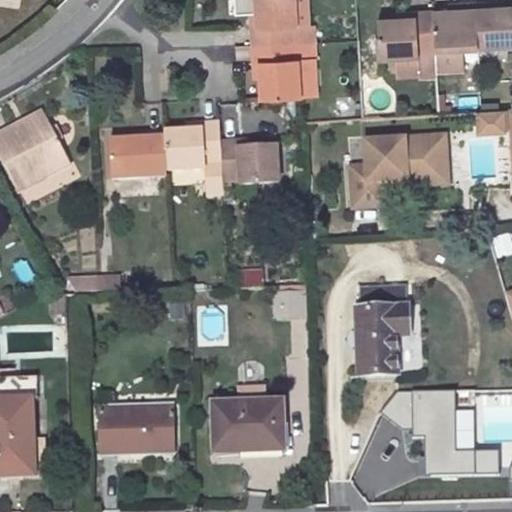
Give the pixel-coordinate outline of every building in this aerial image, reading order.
[(251,28),(252,46),(291,44),(291,26),(296,26),(294,0),(254,0),(255,12),(256,27),(251,28)] [(511,46),(511,7),(503,8),(497,8),(496,3),(476,4),(478,49),(511,46)] [(478,49),(476,4),(454,6),(455,11),(448,11),(433,12),(435,51),(436,73),(462,71),(461,50),(478,49)] [(416,19),(400,20),(377,21),(379,59),(418,57),(418,52),(435,51),(433,12),(416,13),(416,19)] [(259,62),(260,79),(261,100),(300,98),(298,60),(293,60),(291,44),(252,46),(252,62),(259,62)] [(48,119),(43,110),(17,124),(22,133),(48,119)] [(17,124),(0,132),(0,158),(13,183),(17,191),(70,164),(48,119),(22,133),(17,124)] [(202,129),(185,130),(164,130),(166,171),(205,169),(204,163),(220,162),(222,162),(221,141),(219,122),(202,123),(202,129)] [(147,137),(131,138),(109,140),(112,178),(167,176),(166,171),(164,130),(147,131),(147,137)] [(445,184),(442,137),(428,138),(431,178),(381,181),(381,189),(445,184)] [(366,167),(350,168),(353,209),(382,207),(381,189),(381,181),(431,178),(428,138),(365,142),(366,167)] [(276,144),(253,145),(238,146),(237,140),(221,141),(223,181),(239,181),(240,186),(278,185),(276,144)] [(222,194),(220,162),(204,163),(205,169),(206,195),(222,194)] [(499,257),(511,252),(511,241),(508,232),(491,238),(499,257)] [(239,269),(241,287),(264,286),(262,267),(239,269)] [(98,291),(123,290),(122,275),(97,276),(98,291)] [(97,276),(68,277),(76,291),(98,291),(97,276)] [(511,289),(501,292),(511,330),(511,289)] [(0,293),(0,316),(16,310),(9,290),(0,293)] [(303,292),(274,293),(274,307),(289,307),(290,319),(304,319),(303,292)] [(364,293),(365,309),(391,308),(390,292),(364,293)] [(289,307),(274,307),(274,320),(290,319),(289,307)] [(406,308),(391,308),(365,309),(357,310),(360,376),(397,375),(396,335),(407,334),(406,308)] [(47,474),(46,446),(34,446),(32,399),(38,399),(37,377),(0,377),(0,474),(9,474),(9,469),(33,468),(33,475),(47,474)] [(239,388),(239,403),(264,403),(264,388),(239,388)] [(213,405),(214,452),(238,452),(238,449),(283,448),(281,402),(264,403),(213,405)] [(117,455),(117,445),(129,445),(129,454),(174,453),(172,406),(113,407),(113,414),(99,414),(99,455),(117,455)] [(283,448),(238,449),(238,452),(238,458),(283,457),(283,448)] [(506,466),(466,466),(466,481),(506,481),(506,466)]
